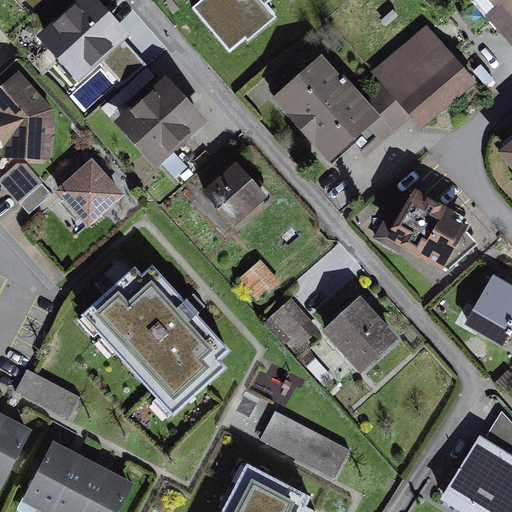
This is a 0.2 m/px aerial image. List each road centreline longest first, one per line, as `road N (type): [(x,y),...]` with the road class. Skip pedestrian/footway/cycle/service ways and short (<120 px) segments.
road 1 (residential): [(133,0),(477,384),(395,511)]
road 2 (residential): [(511,100),(445,158),(511,237)]
road 3 (unknown): [(456,149),(421,142),(310,197)]
